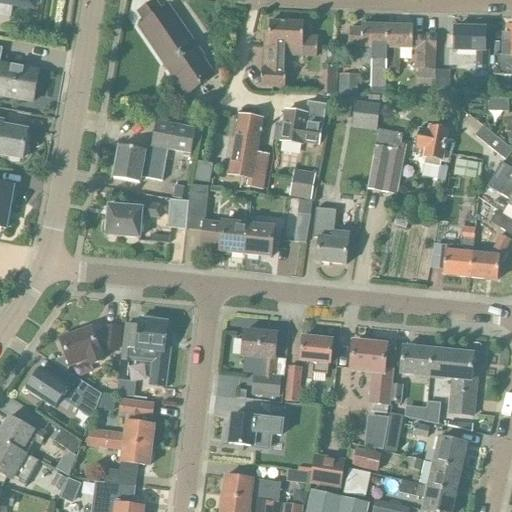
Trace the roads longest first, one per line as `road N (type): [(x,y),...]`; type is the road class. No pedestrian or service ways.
road 1 (residential): [(511,321),(210,285)]
road 2 (residential): [(47,266),(89,0)]
road 3 (residential): [(184,511),(210,285)]
road 4 (residential): [(312,0),(511,5)]
road 5 (residential): [(210,285),(47,266)]
